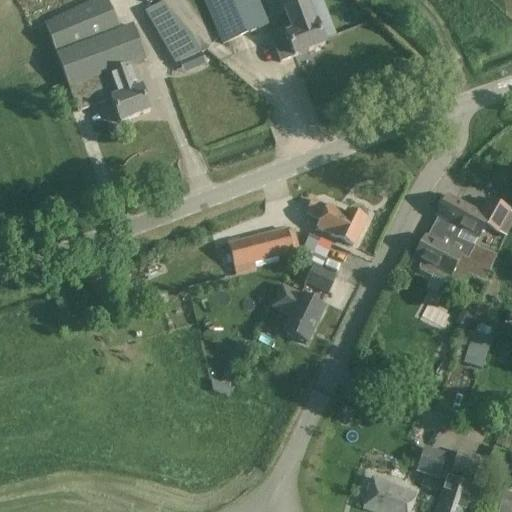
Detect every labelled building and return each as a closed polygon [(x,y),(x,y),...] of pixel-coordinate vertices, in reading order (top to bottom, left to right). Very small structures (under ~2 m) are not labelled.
[(140,89),(139,89),(132,69),(147,64),(133,27),(120,32),(106,0),(96,0),(44,25),(56,55),(70,92),(68,93),(76,114),(110,102),(119,125),(149,114),(140,89)] [(269,27),(257,0),(201,0),(221,46),(269,27)] [(293,9),(289,0),(262,0),(271,21),(284,16),(291,33),(271,40),(280,64),(324,48),(315,24),(314,24),(306,4),(293,9)] [(192,36),(162,3),(144,12),(175,65),(202,53),(192,36)] [(439,210),(440,211),(437,218),(462,231),(478,240),(484,227),(505,238),(511,225),(511,215),(488,201),(480,215),(447,197),(446,200),(444,199),(441,200),(438,207),(439,210)] [(344,216),(327,208),(312,200),(304,215),(320,223),(317,230),(354,248),(367,222),(346,212),(344,216)] [(299,251),(294,232),(288,233),(287,230),(227,245),(235,279),(256,274),(255,266),(293,256),(292,253),(299,251)] [(457,241),(474,248),(478,240),(462,231),(457,241)] [(298,259),(321,269),(330,247),(307,237),(298,259)] [(461,258),(425,239),(414,259),(422,263),(419,269),(419,274),(429,279),(432,277),(460,291),(467,277),(485,286),(496,258),(474,248),(466,261),(461,259),(461,258)] [(336,278),(314,267),(305,286),(327,296),(336,278)] [(325,309),(282,288),(271,310),(289,319),(281,334),(306,347),(325,309)] [(463,308),(473,314),(479,301),(468,297),(463,308)] [(491,330),(477,325),(474,334),(466,331),(454,362),(482,370),(491,340),(488,339),(491,330)] [(244,359),(249,346),(238,341),(233,354),(244,359)] [(208,390),(225,398),(229,389),(212,382),(208,390)] [(447,456),(424,448),(416,473),(438,481),(447,456)] [(480,460),(458,453),(455,461),(448,458),(441,479),(447,481),(437,511),(463,511),(465,508),(472,511),(481,483),(474,480),(475,476),(474,476),(480,460)] [(409,511),(415,495),(371,480),(361,509),(369,511),(409,511)] [(511,511),(511,495),(503,493),(498,511),(511,511)]
